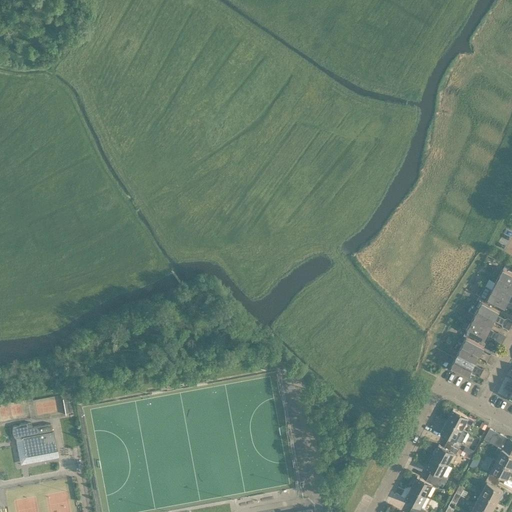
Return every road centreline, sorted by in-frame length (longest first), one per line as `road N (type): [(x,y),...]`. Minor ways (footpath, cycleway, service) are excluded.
road 1 (track): [(323,237),(413,339),(413,370),(438,383)]
road 2 (residential): [(372,511),(439,389)]
